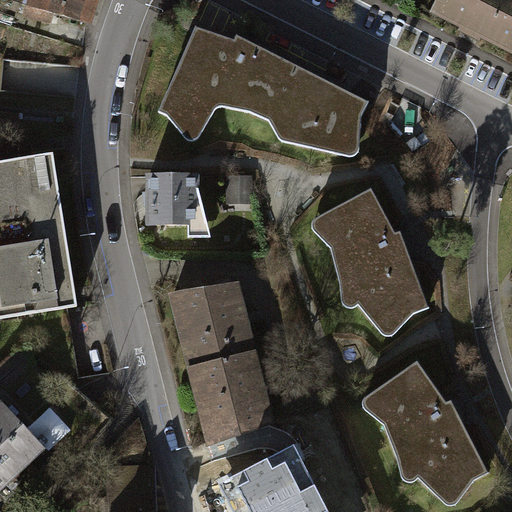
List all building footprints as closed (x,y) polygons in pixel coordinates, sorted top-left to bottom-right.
[(9,0),(87,23),(94,0),(9,0)] [(511,0),(434,0),(428,12),(511,54),(511,0)] [(234,41),(196,28),(159,112),(202,132),(215,112),(209,109),(218,95),(250,113),(278,57),(237,36),(234,41)] [(369,103),(278,57),(250,113),(297,133),(295,145),(342,156),(369,103)] [(0,160),(0,314),(73,303),(50,153),(0,160)] [(191,175),(146,176),(151,226),(204,224),(191,175)] [(392,233),(368,186),(316,213),(335,284),(372,330),(428,309),(399,233),(392,233)] [(172,293),(191,369),(249,355),(231,284),(172,293)] [(191,369),(212,442),(261,425),(266,424),(249,355),(191,369)] [(443,401),(415,359),(365,392),(391,459),(434,501),(486,474),(450,400),(443,401)] [(0,401),(0,400),(0,491),(46,449),(0,401)] [(329,511),(294,445),(219,485),(232,511),(329,511)] [(149,511),(148,468),(103,469),(104,511),(149,511)]
